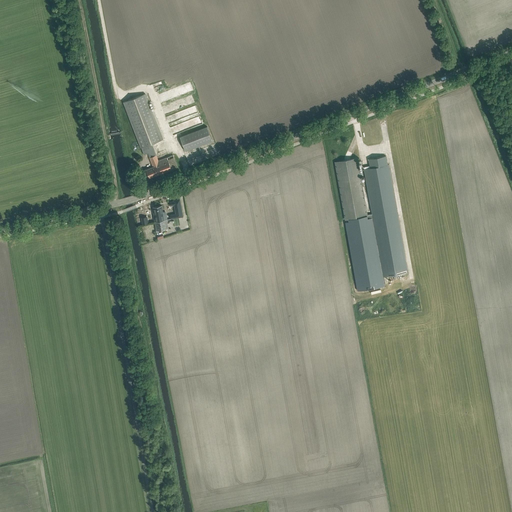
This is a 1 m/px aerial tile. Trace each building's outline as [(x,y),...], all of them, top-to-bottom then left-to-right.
[(177,87),(166,92),(167,96),(178,92),(177,87)] [(144,154),(148,153),(150,157),(156,155),(152,143),(163,139),(145,93),(124,102),(144,154)] [(197,107),(166,116),(169,125),(199,116),(197,107)] [(213,140),(207,126),(180,137),(185,151),(213,140)] [(172,169),(167,157),(158,160),(156,155),(150,157),(153,167),(146,169),(149,178),(172,169)] [(178,167),(173,155),(167,157),(172,169),(178,167)] [(384,275),(408,272),(387,164),(387,161),(386,156),(369,159),(370,166),(364,167),(365,172),(372,214),(373,217),(384,275)] [(335,162),(345,219),(348,218),(367,215),(357,158),(335,162)] [(174,200),(170,201),(171,205),(175,204),(177,213),(171,214),(172,218),(183,216),(180,198),(174,199),(174,200)] [(153,207),(154,213),(153,213),(155,222),(164,220),(162,205),(153,207)] [(349,221),(345,222),(357,290),(385,285),(384,276),(384,275),(373,217),(372,214),(367,215),(348,218),(349,221)] [(155,222),(156,231),(166,229),(164,220),(155,222)]
